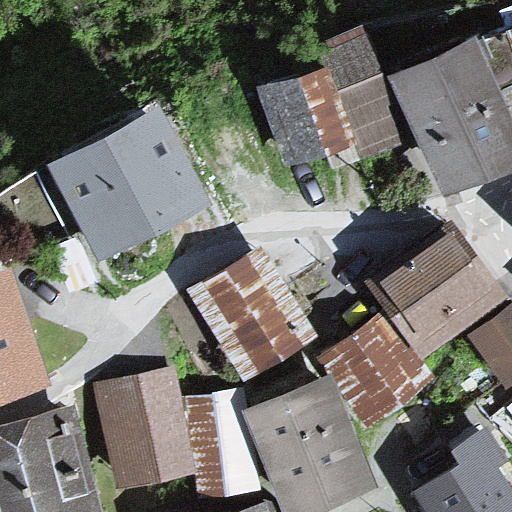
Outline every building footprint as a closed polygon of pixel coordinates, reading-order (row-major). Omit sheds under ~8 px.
[(511,165),(511,164),(453,41),(368,78),(428,195),(511,165)] [(164,104),(51,162),(100,260),(214,202),(164,104)] [(451,218),(365,282),(384,307),(423,361),(509,298),(451,218)] [(241,252),(168,295),(223,388),(306,342),(241,252)] [(384,307),(315,358),(370,431),(438,380),(423,361),(384,307)] [(0,406),(39,401),(0,318),(0,406)] [(168,372),(75,384),(100,490),(177,476),(170,398),(168,372)] [(247,404),(226,413),(249,473),(263,511),(285,511),(359,485),(315,376),(247,404)] [(242,391),(170,398),(181,497),(249,496),(249,473),(226,413),(247,404),(242,391)] [(79,511),(54,409),(0,422),(0,511),(79,511)] [(462,466),(422,491),(435,511),(511,511),(511,497),(492,466),(505,458),(487,429),(453,450),(462,466)] [(256,511),(254,500),(216,511),(256,511)]
